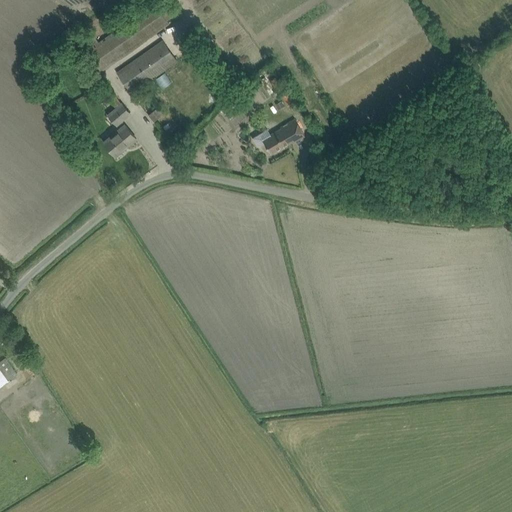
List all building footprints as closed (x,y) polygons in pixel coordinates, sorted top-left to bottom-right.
[(175,15),(165,0),(157,6),(155,3),(98,41),(94,36),(82,45),(101,71),(170,23),(167,20),(175,15)] [(131,93),(178,61),(163,39),(116,72),(131,93)] [(276,77),(270,81),(276,88),(281,83),(276,77)] [(104,91),(115,106),(121,102),(109,86),(104,91)] [(288,92),(282,95),(288,104),(293,101),(288,92)] [(281,100),(276,104),(279,110),(285,106),(281,100)] [(108,114),(116,124),(130,112),(122,102),(108,114)] [(148,115),(154,122),(163,114),(158,107),(148,115)] [(268,129),(253,138),(258,147),(265,143),(271,152),(283,145),(284,146),(294,140),(295,141),(305,135),(300,126),(295,118),(280,127),(281,128),(271,134),(268,129)] [(116,155),(123,150),(122,149),(127,145),(128,146),(136,138),(125,125),(104,142),(116,155)] [(0,385),(16,374),(4,358),(0,360),(0,385)]
